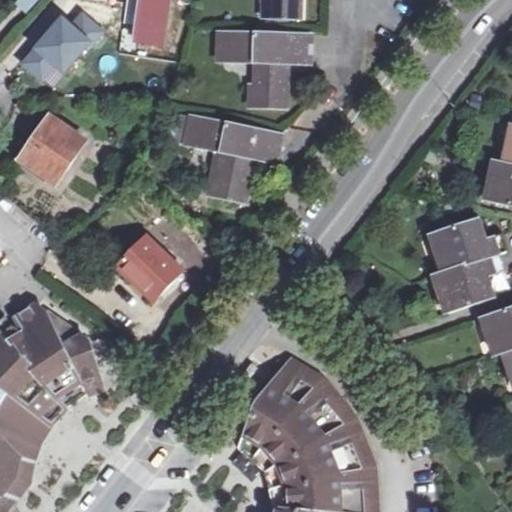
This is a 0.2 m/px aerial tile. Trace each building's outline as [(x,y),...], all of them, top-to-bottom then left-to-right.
[(143,0),(137,42),(166,47),(172,0),(143,0)] [(266,0),(266,20),(304,21),(304,0),(266,0)] [(85,14),(74,26),(92,42),(103,30),(85,14)] [(63,17),(36,47),(57,66),(65,73),(92,42),(74,26),(63,17)] [(222,35),(222,62),(258,64),(257,88),(252,87),(252,108),(289,109),(291,65),(313,64),(314,38),(222,35)] [(57,66),(36,47),(23,63),(44,81),(57,66)] [(54,118),(23,162),(59,187),(89,144),(54,118)] [(194,119),(188,145),(225,153),(220,177),(216,176),(212,196),(248,203),(257,160),(278,165),(284,137),(194,119)] [(511,149),(509,149),(504,164),(495,163),(492,182),(495,183),(491,203),(511,207),(511,149)] [(495,183),(492,182),(486,203),(491,203),(495,183)] [(478,222),(437,236),(444,258),(440,259),(445,274),(438,277),(443,294),(447,293),(454,315),(496,300),(490,279),(505,274),(500,258),(507,255),(501,238),(486,244),(478,222)] [(444,258),(437,236),(432,238),(440,259),(444,258)] [(150,239),(121,270),(157,304),(185,273),(150,239)] [(447,293),(443,294),(450,316),(454,315),(447,293)] [(0,497),(2,498),(18,480),(20,459),(30,435),(55,406),(81,388),(102,378),(90,343),(37,308),(15,323),(0,308),(0,497)] [(511,311),(489,319),(495,340),(490,342),(496,358),(506,354),(511,372),(511,311)] [(495,340),(489,319),(484,320),(490,342),(495,340)] [(243,375),(252,382),(265,366),(260,363),(256,359),(243,375)] [(259,403),(246,437),(266,448),(281,466),(291,490),(287,511),(381,511),(379,464),(359,418),(324,378),(294,360),(259,403)] [(287,511),(291,490),(281,466),(266,448),(246,437),(241,450),(269,473),(275,511),(274,511),(287,511)] [(2,498),(0,497),(0,511),(8,511),(13,506),(2,498)]
